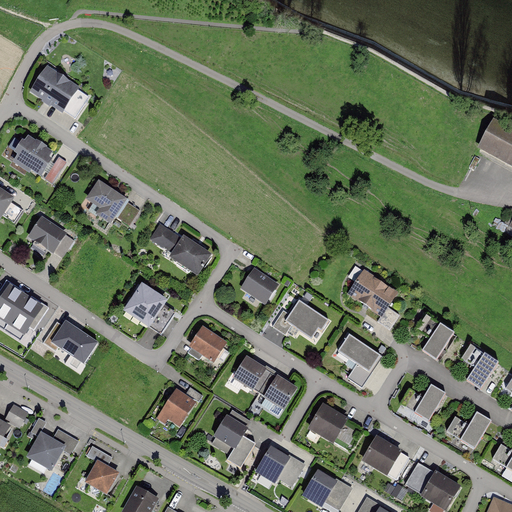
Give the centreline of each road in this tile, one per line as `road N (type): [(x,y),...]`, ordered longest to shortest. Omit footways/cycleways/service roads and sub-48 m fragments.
road 1 (residential): [(11,101),(55,32),(92,23),(180,57),(432,186),(511,204)]
road 2 (residential): [(11,101),(221,238),(229,250),(225,268),(199,306)]
road 3 (tertiary): [(260,511),(0,364)]
road 4 (residential): [(199,306),(162,360),(148,359),(0,258)]
road 5 (residential): [(375,411),(407,356),(511,420)]
road 6 (residential): [(470,511),(480,477),(472,468),(375,411)]
road 7 (residential): [(321,379),(199,306)]
